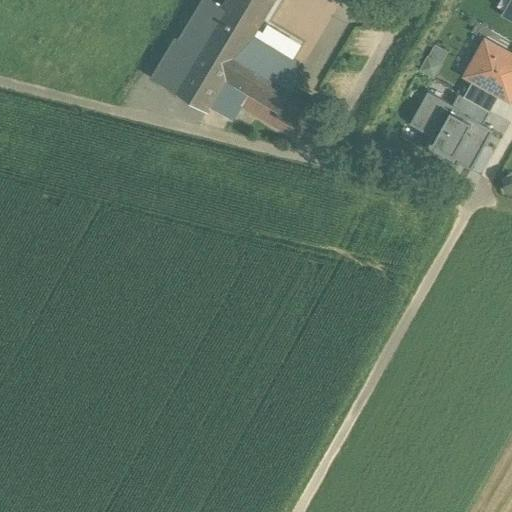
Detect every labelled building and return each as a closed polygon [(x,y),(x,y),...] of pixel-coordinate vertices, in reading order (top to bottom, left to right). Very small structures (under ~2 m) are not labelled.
[(212,0),(204,0),(181,39),(177,37),(153,77),(173,89),(174,89),(197,51),(195,50),(206,32),(208,33),(224,7),(212,0)] [(227,0),(224,7),(208,33),(206,32),(195,50),(197,51),(174,89),(173,89),(173,90),(208,111),(209,109),(208,109),(210,106),(227,78),(242,54),(274,0),(227,0)] [(511,94),(511,57),(483,41),(463,78),(473,83),(499,97),(508,102),(511,94)] [(435,78),(449,51),(435,44),(421,70),(435,78)] [(278,76),(242,54),(227,78),(280,110),(281,111),(290,97),(272,86),(278,76)] [(314,98),(278,76),(272,86),(290,97),(281,111),(280,110),(277,115),(297,127),(297,126),(314,98)] [(280,110),(227,78),(210,106),(233,120),(241,106),(296,139),(302,129),(297,126),(297,127),(277,115),(280,110)] [(499,97),(473,83),(465,99),(490,113),(499,97)] [(480,139),(488,126),(483,123),(452,106),(428,92),(411,123),(433,135),(425,149),(452,164),(454,160),(471,169),(486,142),(480,139)] [(483,123),(490,113),(465,99),(459,96),(452,106),(483,123)]
